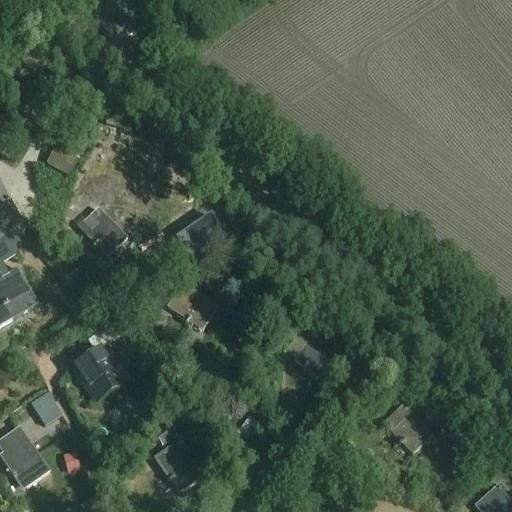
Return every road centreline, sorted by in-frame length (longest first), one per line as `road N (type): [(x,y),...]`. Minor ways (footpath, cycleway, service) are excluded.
road 1 (unclassified): [(511,389),(184,135),(132,74),(120,44),(119,0)]
road 2 (track): [(237,511),(274,464),(389,511)]
road 3 (track): [(89,511),(94,474),(40,357)]
